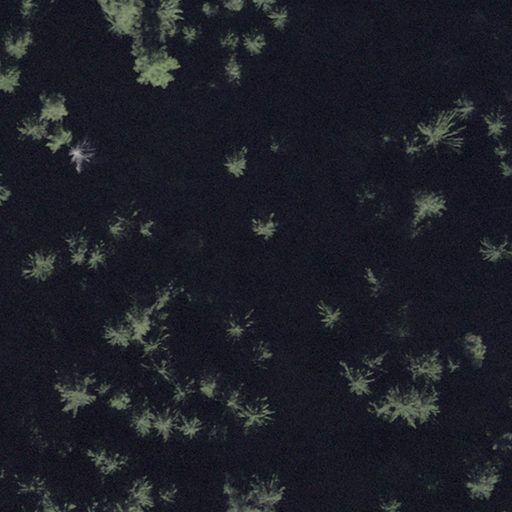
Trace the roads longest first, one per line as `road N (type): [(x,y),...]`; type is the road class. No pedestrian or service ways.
road 1 (track): [(0,439),(138,418),(233,427),(184,405),(115,353),(0,318)]
road 2 (track): [(0,293),(127,265),(0,196)]
